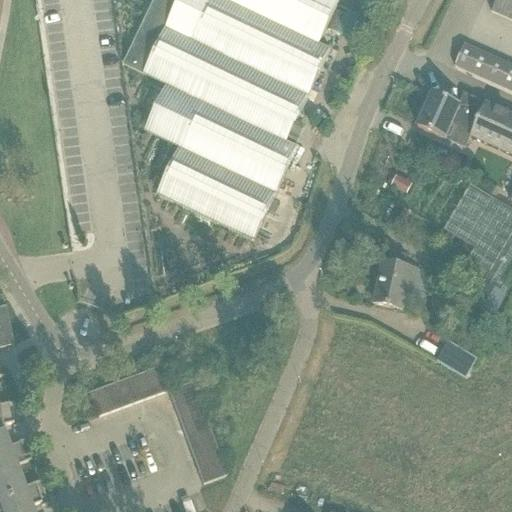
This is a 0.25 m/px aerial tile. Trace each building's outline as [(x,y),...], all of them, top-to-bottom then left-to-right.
[(157,0),(125,69),(146,79),(145,79),(203,107),(181,153),(159,199),(253,244),(298,150),(286,144),(330,52),(319,47),(341,0),(157,0)] [(511,0),(496,0),(491,13),(511,21),(511,0)] [(511,67),(478,52),(464,46),(454,67),(511,93),(511,67)] [(511,116),(482,103),(464,95),(458,107),(432,96),(417,129),(445,142),(452,126),(472,135),(470,138),(511,157),(511,198),(509,202),(511,204),(511,116)] [(396,177),(390,187),(401,193),(406,183),(396,177)] [(492,187),(488,194),(495,198),(499,191),(492,187)] [(511,212),(471,188),(444,233),(448,235),(455,239),(475,251),(468,262),(490,275),(468,312),(490,324),(504,298),(509,300),(511,294),(511,212)] [(404,210),(394,227),(400,231),(411,214),(404,210)] [(448,235),(442,246),(448,250),(455,239),(448,235)] [(384,265),(374,306),(394,310),(403,312),(404,311),(407,297),(412,299),(418,271),(404,268),(406,258),(388,254),(385,265),(384,265)] [(406,258),(404,268),(418,271),(419,264),(406,258)] [(0,350),(13,348),(5,309),(0,310),(0,350)] [(451,340),(436,363),(466,380),(479,358),(451,340)] [(156,398),(167,393),(159,369),(147,373),(156,398)] [(144,402),(156,398),(147,373),(135,378),(144,402)] [(132,406),(144,402),(135,378),(123,382),(132,406)] [(120,411),(132,406),(123,382),(111,386),(120,411)] [(172,405),(196,396),(192,384),(167,393),(172,405)] [(108,415),(120,411),(111,386),(99,391),(108,415)] [(97,419),(108,415),(99,391),(88,395),(97,419)] [(176,417),(200,408),(196,396),(172,405),(176,417)] [(8,405),(0,406),(0,438),(1,438),(0,430),(0,427),(12,425),(8,405)] [(180,428),(205,419),(200,408),(176,417),(180,428)] [(185,440),(209,431),(205,419),(180,428),(185,440)] [(189,452),(213,443),(209,431),(185,440),(189,452)] [(17,445),(5,449),(1,438),(0,438),(0,484),(16,479),(13,468),(25,464),(17,445)] [(193,463),(218,454),(213,443),(189,452),(193,463)] [(198,475),(222,466),(218,454),(193,463),(198,475)] [(202,487),(226,478),(222,466),(198,475),(202,487)] [(33,485),(21,490),(16,479),(0,484),(0,511),(28,511),(28,509),(40,505),(33,485)]
